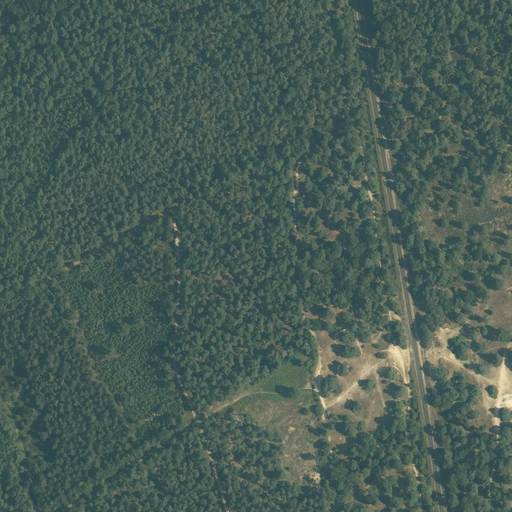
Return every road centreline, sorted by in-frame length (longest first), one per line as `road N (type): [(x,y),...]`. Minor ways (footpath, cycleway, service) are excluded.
road 1 (track): [(198,423),(175,366),(178,208)]
road 2 (track): [(178,208),(0,304)]
road 3 (track): [(54,511),(198,423)]
road 4 (track): [(304,133),(300,104),(242,0)]
road 5 (track): [(493,511),(503,386)]
road 6 (track): [(180,256),(258,232),(293,210)]
